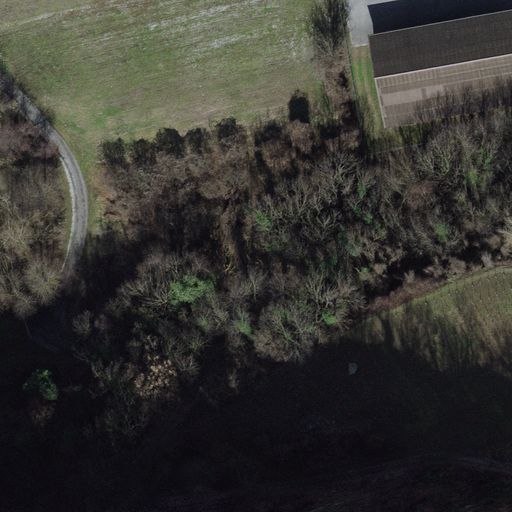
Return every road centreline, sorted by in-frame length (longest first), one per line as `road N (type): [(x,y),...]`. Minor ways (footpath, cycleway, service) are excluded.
road 1 (track): [(0,91),(48,139),(84,207),(70,307),(95,308),(175,263),(270,248),(286,254),(288,272),(219,346),(133,498),(146,511)]
road 2 (track): [(179,511),(449,460),(511,474)]
